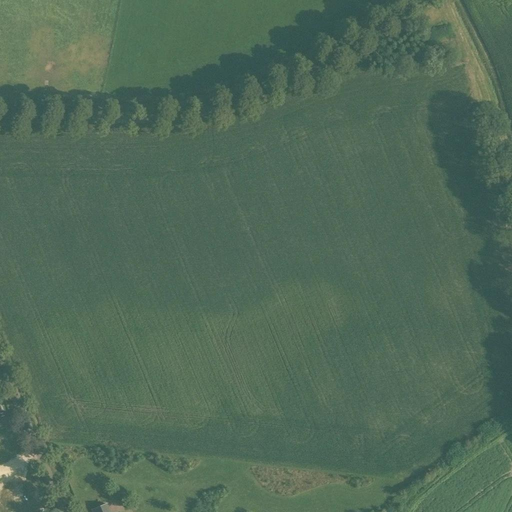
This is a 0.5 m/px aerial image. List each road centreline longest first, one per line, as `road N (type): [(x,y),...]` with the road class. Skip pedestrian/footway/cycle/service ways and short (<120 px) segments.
road 1 (unclassified): [(0,109),(208,104),(411,0)]
road 2 (unclassified): [(60,511),(0,364)]
